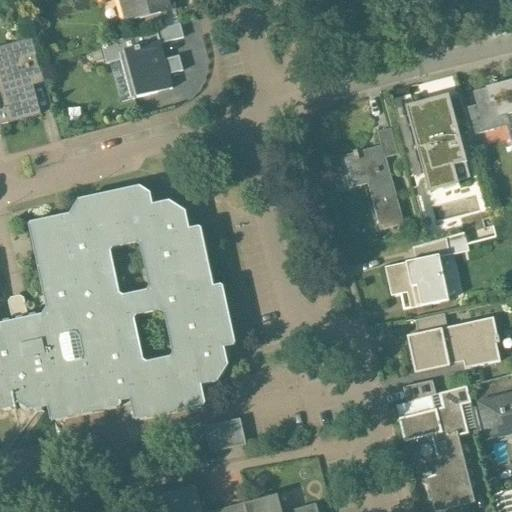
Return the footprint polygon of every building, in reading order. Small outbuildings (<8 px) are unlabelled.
[(121,0),(129,24),(171,12),(167,0),(121,0)] [(179,26),(101,47),(107,66),(125,61),(136,100),(172,90),(168,77),(183,73),(179,58),(164,62),(160,46),(183,39),(179,26)] [(32,41),(6,48),(10,64),(0,66),(0,93),(5,111),(0,112),(0,137),(2,137),(0,128),(0,127),(40,116),(31,81),(42,78),(32,41)] [(511,83),(474,93),(478,107),(466,110),(473,137),(507,128),(511,145),(511,83)] [(424,103),(405,108),(428,191),(471,179),(456,127),(466,124),(460,100),(425,109),(424,103)] [(375,154),(357,159),(355,153),(353,154),(353,156),(328,162),(337,194),(367,187),(379,233),(403,227),(385,162),(398,158),(391,132),(376,136),(380,150),(375,151),(375,154)] [(29,228),(46,310),(47,309),(43,317),(39,317),(36,316),(31,317),(29,319),(28,320),(27,313),(23,311),(14,313),(11,317),(13,323),(11,323),(9,322),(4,323),(2,325),(0,325),(0,412),(16,409),(18,405),(20,407),(21,410),(26,412),(29,412),(30,413),(33,412),(36,414),(42,413),(44,410),(47,409),(50,421),(53,423),(118,410),(121,407),(120,403),(130,402),(134,422),(136,423),(203,408),(205,405),(201,389),(217,385),(228,369),(224,351),(234,349),(236,346),(223,290),(220,288),(213,289),(201,232),(198,230),(190,232),(186,215),(170,204),(154,208),(151,195),(143,191),(139,197),(133,199),(125,194),(120,202),(115,203),(108,198),(103,206),(98,207),(91,201),(86,209),(81,211),(76,207),(69,217),(32,227),(29,228)] [(488,215),(468,221),(471,235),(464,237),(466,247),(495,240),(488,215)] [(446,241),(413,250),(416,264),(385,271),(389,285),(397,283),(400,297),(407,295),(411,311),(448,303),(438,261),(450,258),(446,241)] [(491,320),(408,338),(416,373),(447,366),(448,368),(452,367),(451,364),(463,362),(466,375),(501,367),(491,320)] [(465,389),(439,396),(442,408),(398,420),(404,442),(430,435),(439,472),(425,476),(434,511),(439,511),(473,503),(456,438),(466,435),(459,406),(469,404),(465,389)] [(511,397),(479,406),(487,439),(507,435),(506,428),(511,426),(511,397)] [(239,422),(204,429),(209,455),(245,448),(239,422)] [(315,511),(315,507),(295,511),(281,511),(277,497),(221,511),(201,511),(195,486),(147,500),(150,511),(315,511)] [(511,511),(511,489),(498,492),(500,511),(511,511)]
